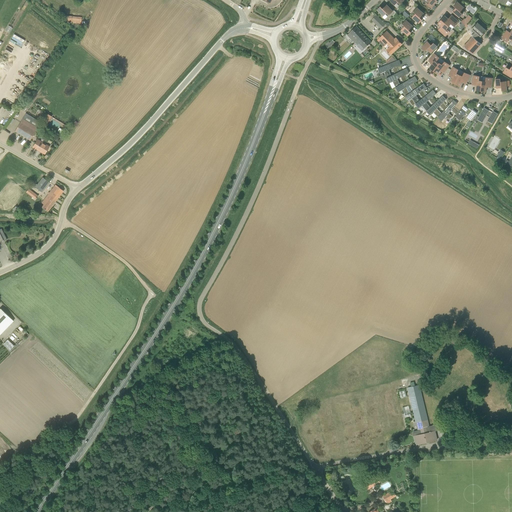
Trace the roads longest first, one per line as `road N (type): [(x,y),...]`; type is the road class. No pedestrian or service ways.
road 1 (primary): [(36,511),(190,278),(256,133)]
road 2 (unclassified): [(314,467),(244,358),(198,306),(288,111)]
road 3 (unclassified): [(67,425),(136,330),(150,295),(125,263),(61,222)]
road 4 (unclassified): [(76,190),(149,124),(223,39),(244,28)]
road 5 (unclassified): [(511,449),(402,451),(314,467)]
road 6 (track): [(476,156),(369,87),(310,60)]
road 7 (residential): [(448,0),(417,36),(416,64),(463,95),(509,97)]
road 8 (track): [(314,467),(165,499),(147,511)]
